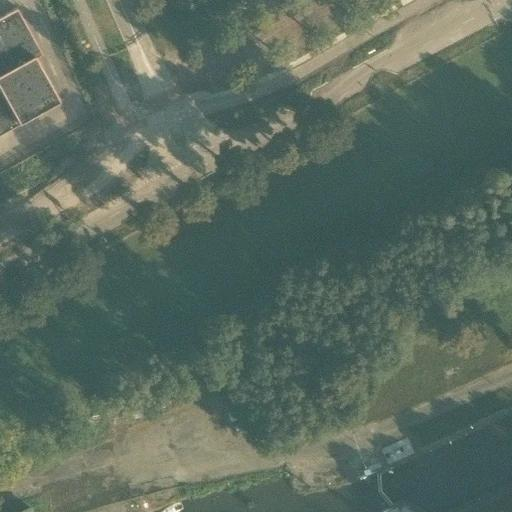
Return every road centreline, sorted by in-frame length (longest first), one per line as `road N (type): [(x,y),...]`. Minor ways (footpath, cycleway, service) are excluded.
road 1 (unclassified): [(199,171),(509,0)]
road 2 (unclassified): [(0,280),(199,171)]
road 3 (unclassified): [(199,171),(118,0)]
